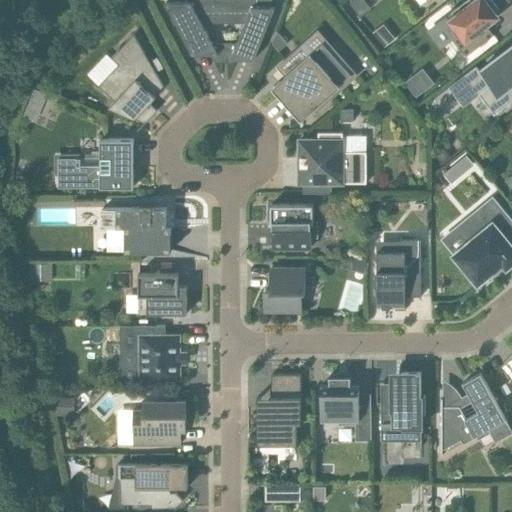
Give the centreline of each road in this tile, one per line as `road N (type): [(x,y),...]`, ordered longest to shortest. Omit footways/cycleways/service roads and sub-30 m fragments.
road 1 (residential): [(511,309),(458,341),(229,342)]
road 2 (residential): [(229,176),(253,176),(265,164),(262,132),(238,112),(187,121),(170,145),(170,163),(186,176)]
road 3 (residential): [(229,342),(231,511)]
road 4 (residential): [(229,342),(229,176)]
